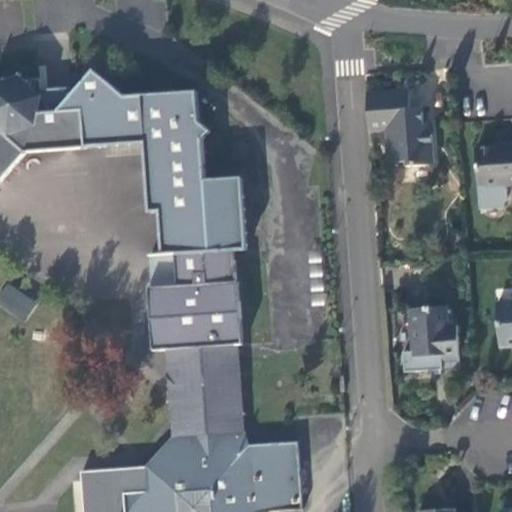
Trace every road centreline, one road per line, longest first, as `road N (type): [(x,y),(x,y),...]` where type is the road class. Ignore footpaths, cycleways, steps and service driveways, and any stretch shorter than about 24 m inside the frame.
road 1 (residential): [(344,20),(375,435)]
road 2 (residential): [(375,435),(506,431)]
